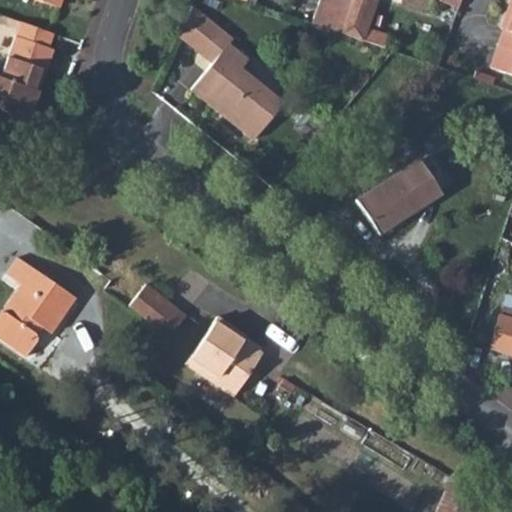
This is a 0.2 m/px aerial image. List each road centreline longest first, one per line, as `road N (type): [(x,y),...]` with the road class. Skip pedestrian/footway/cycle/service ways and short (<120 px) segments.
road 1 (residential): [(125,0),(110,46),(109,97),(140,149),(511,427)]
road 2 (track): [(0,248),(7,240),(89,297),(83,350),(97,387),(238,511)]
